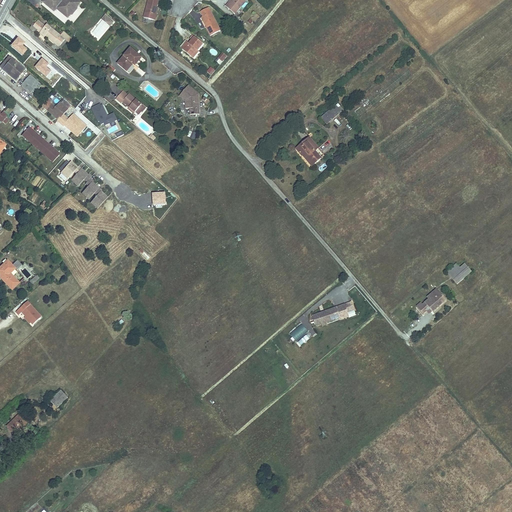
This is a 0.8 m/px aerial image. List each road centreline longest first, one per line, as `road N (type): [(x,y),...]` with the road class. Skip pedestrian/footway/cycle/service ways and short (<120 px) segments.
road 1 (unknown): [(0,80),(115,183)]
road 2 (track): [(379,511),(476,428)]
